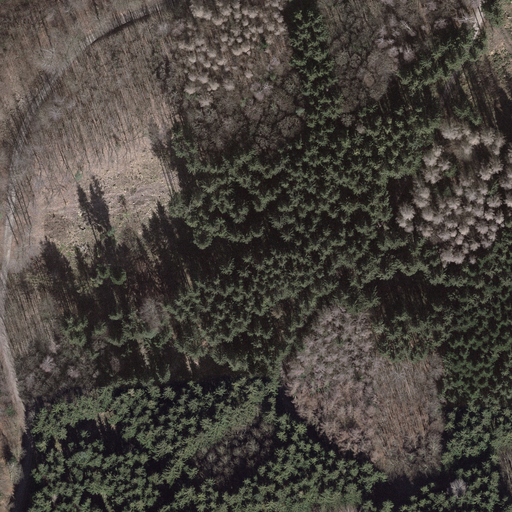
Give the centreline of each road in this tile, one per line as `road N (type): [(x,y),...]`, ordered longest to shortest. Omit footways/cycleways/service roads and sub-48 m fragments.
road 1 (track): [(478,0),(464,47),(384,211),(287,342),(277,375),(283,408),(314,446),(413,498)]
road 2 (track): [(14,511),(29,447),(5,326),(6,181),(28,112),(74,46),(173,0)]
road 3 (track): [(439,481),(511,336)]
